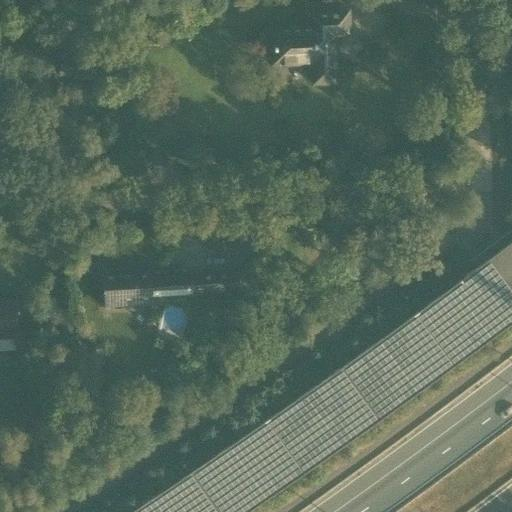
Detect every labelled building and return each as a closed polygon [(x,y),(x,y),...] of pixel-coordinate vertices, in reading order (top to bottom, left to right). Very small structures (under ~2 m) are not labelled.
[(351,38),(350,9),(305,11),(307,26),(266,27),(269,68),(309,67),(311,86),(338,85),(335,38),(351,38)] [(60,76),(79,75),(78,45),(59,45),(60,76)] [(367,248),(342,266),(354,283),(379,265),(367,248)] [(191,297),(239,294),(238,270),(190,272),(190,275),(150,277),(149,268),(147,268),(146,266),(136,267),(134,269),(101,271),(103,308),(152,304),(152,297),(191,295),(191,297)] [(0,350),(20,350),(17,298),(0,299),(0,350)] [(218,369),(223,375),(247,357),(242,350),(218,369)] [(26,470),(53,468),(51,450),(25,452),(26,470)]
